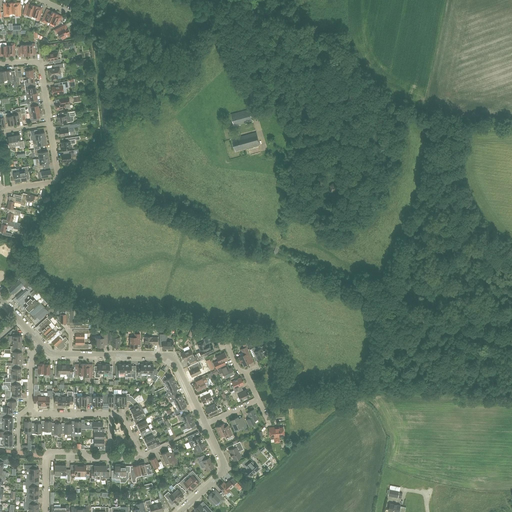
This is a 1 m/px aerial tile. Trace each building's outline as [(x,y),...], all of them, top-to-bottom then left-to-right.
[(15,2),(12,3),(12,13),(15,13),(15,15),(16,16),(21,16),(20,4),(15,4),(15,2)] [(12,13),(12,3),(8,3),(8,4),(3,4),(3,17),(9,16),(9,13),(12,13)] [(26,16),(26,14),(31,16),(34,5),(31,4),(31,6),(25,5),(23,15),(26,16)] [(38,6),(34,5),(31,16),(36,17),(35,20),(39,21),(40,17),(42,9),(37,8),(38,6)] [(46,24),(48,21),(50,22),(55,13),(51,11),(51,13),(46,10),(41,21),(46,24)] [(55,13),(50,22),(55,25),(56,23),(59,25),(62,18),(57,15),(58,14),(55,13)] [(62,40),(64,38),(70,35),(69,33),(69,32),(68,29),(66,30),(64,25),(54,30),(56,33),(57,32),(60,37),(62,40)] [(11,43),(11,45),(6,45),(7,56),(10,56),(10,55),(15,54),(15,43),(11,43)] [(32,43),(32,44),(26,45),(27,55),(30,55),(30,54),(35,54),(35,43),(32,43)] [(23,56),(27,55),(26,45),(21,45),(21,46),(18,47),(18,54),(23,54),(23,56)] [(58,59),(57,57),(59,56),(58,53),(57,53),(57,52),(46,54),(47,61),(54,60),(54,63),(61,62),(60,59),(58,59)] [(54,68),(49,69),(50,76),(51,76),(52,80),(58,79),(57,75),(60,74),(59,68),(63,67),(63,63),(53,65),(54,68)] [(25,71),(26,76),(35,75),(35,73),(33,73),(33,69),(30,70),(30,67),(24,68),(24,71),(25,71)] [(11,70),(5,71),(7,79),(7,84),(9,83),(11,82),(16,81),(15,75),(12,76),(11,70)] [(24,83),(25,86),(31,85),(31,82),(35,81),(34,77),(36,77),(35,75),(26,76),(27,80),(24,80),(24,83)] [(67,81),(58,82),(58,86),(52,87),(53,94),(64,93),(63,88),(68,87),(67,81)] [(31,85),(25,86),(26,95),(38,93),(38,91),(36,91),(36,87),(32,88),(31,85)] [(39,95),(38,93),(26,95),(27,104),(34,103),(34,100),(37,99),(37,95),(39,95)] [(55,103),(55,104),(54,105),(55,107),(56,107),(56,110),(66,108),(65,104),(70,104),(69,98),(60,99),(60,102),(55,103)] [(34,105),(34,103),(27,104),(28,107),(31,106),(32,112),(41,111),(41,108),(39,109),(38,105),(34,105)] [(12,115),(14,124),(20,123),(19,117),(22,116),(21,109),(19,108),(16,109),(15,110),(12,110),(12,111),(12,115)] [(231,114),(234,126),(253,121),(249,109),(231,114)] [(29,112),(30,118),(30,121),(39,120),(38,117),(40,117),(40,113),(41,113),(41,111),(32,112),(29,112)] [(70,116),(69,112),(59,113),(59,117),(57,117),(58,122),(57,122),(57,124),(70,122),(70,116)] [(8,125),(14,124),(12,115),(10,116),(9,113),(3,114),(4,117),(4,119),(7,119),(8,125)] [(80,122),(60,125),(61,129),(59,129),(60,137),(64,136),(64,135),(70,134),(70,132),(74,131),(73,127),(81,126),(80,122)] [(32,140),(45,138),(44,132),(38,133),(37,130),(30,131),(31,135),(30,137),(30,140),(32,140)] [(239,150),(241,149),(242,150),(243,149),(245,148),(259,145),(256,132),(239,137),(240,137),(238,138),(238,137),(232,139),(236,151),(239,150)] [(14,136),(15,145),(19,144),(19,147),(21,147),(22,148),(25,147),(24,141),(21,141),(20,135),(14,136)] [(15,145),(14,136),(8,137),(9,143),(6,144),(7,150),(13,149),(12,145),(15,145)] [(70,144),(74,143),(73,137),(62,138),(63,142),(61,142),(62,147),(61,148),(61,149),(71,148),(70,144)] [(33,143),(33,146),(34,149),(40,148),(40,145),(46,144),(45,138),(32,140),(33,142),(33,143)] [(41,152),(40,148),(34,149),(35,155),(39,155),(39,158),(48,157),(47,151),(41,152)] [(74,156),(73,150),(63,151),(63,155),(62,155),(63,163),(67,162),(66,161),(71,160),(71,157),(74,156)] [(37,168),(43,167),(43,164),(49,163),(48,157),(39,158),(35,159),(36,163),(37,162),(37,165),(35,165),(36,168),(37,168)] [(19,171),(21,181),(27,180),(26,173),(29,173),(28,166),(22,167),(22,171),(19,171)] [(38,178),(42,177),(51,176),(50,170),(44,171),(43,167),(37,168),(38,172),(37,172),(38,178)] [(15,181),(21,181),(19,171),(16,172),(16,168),(10,169),(11,175),(14,175),(15,181)] [(23,193),(22,196),(20,203),(20,205),(25,206),(26,200),(30,201),(31,201),(33,202),(34,199),(40,201),(41,195),(38,194),(38,196),(23,193)] [(13,209),(14,206),(14,205),(14,202),(20,203),(22,196),(13,194),(13,197),(10,196),(7,208),(13,209)] [(7,208),(5,207),(4,210),(8,211),(6,220),(12,221),(15,222),(16,215),(20,216),(21,211),(13,209),(7,208)] [(6,220),(2,219),(0,229),(0,230),(3,231),(2,234),(11,236),(12,233),(6,232),(6,229),(7,229),(7,228),(7,225),(13,226),(15,222),(12,221),(6,220)] [(18,281),(8,290),(13,295),(23,286),(18,281)] [(25,290),(16,298),(18,301),(28,292),(25,290)] [(28,306),(25,309),(28,313),(39,304),(35,300),(33,302),(30,300),(26,304),(28,306)] [(41,304),(29,314),(34,320),(46,310),(41,304)] [(70,310),(70,321),(70,322),(73,322),(73,324),(75,324),(75,328),(88,328),(89,324),(82,324),(82,319),(74,318),(74,309),(70,307),(70,310)] [(66,321),(70,321),(70,310),(66,310),(66,314),(60,314),(60,323),(66,323),(66,321)] [(41,330),(45,335),(52,329),(48,325),(51,322),(49,319),(41,326),(43,329),(41,330)] [(51,338),(53,340),(59,334),(60,334),(61,333),(59,330),(55,333),(52,329),(45,335),(49,339),(51,338)] [(75,333),(75,338),(84,338),(84,333),(88,333),(88,329),(78,329),(78,333),(75,333)] [(18,332),(13,332),(13,341),(21,341),(21,338),(22,338),(22,335),(18,335),(18,332)] [(101,333),(101,335),(96,335),(95,336),(95,339),(96,340),(97,340),(97,346),(104,346),(104,341),(107,341),(107,333),(101,333)] [(59,334),(53,340),(51,341),(55,346),(57,345),(59,347),(68,340),(65,337),(63,338),(60,334),(59,334)] [(134,337),(130,337),(130,347),(137,347),(137,340),(140,340),(140,334),(134,334),(134,337)] [(159,341),(159,346),(163,346),(163,348),(173,348),(173,341),(172,341),(172,340),(169,340),(169,341),(166,341),(166,334),(159,334),(159,341)] [(152,337),(145,337),(145,347),(152,347),(152,343),(153,343),(153,344),(157,344),(157,337),(152,337)] [(84,338),(75,338),(75,344),(77,344),(77,348),(88,348),(88,347),(92,347),(92,344),(84,344),(84,338)] [(4,349),(17,349),(17,346),(22,346),(22,343),(21,343),(21,341),(13,341),(13,346),(11,346),(11,349),(4,349)] [(197,354),(199,357),(200,360),(208,357),(206,354),(207,354),(207,353),(214,350),(212,346),(210,347),(208,344),(205,346),(203,341),(197,344),(200,350),(199,351),(200,353),(198,354),(197,352),(196,352),(197,354)] [(261,348),(256,351),(254,347),(250,349),(252,356),(255,354),(258,360),(261,358),(262,359),(264,358),(264,357),(265,357),(262,352),(265,351),(265,349),(264,346),(263,346),(260,347),(261,348)] [(253,361),(250,355),(246,347),(241,349),(244,355),(238,357),(241,363),(242,362),(244,365),(253,361)] [(10,357),(21,357),(21,355),(22,355),(22,352),(17,352),(17,349),(4,349),(4,352),(10,353),(10,357)] [(190,365),(193,364),(199,361),(200,360),(199,357),(197,354),(195,355),(193,355),(190,349),(181,353),(184,361),(187,360),(190,365)] [(224,353),(216,356),(218,361),(213,363),(216,368),(226,364),(224,361),(227,359),(224,353)] [(8,365),(10,365),(17,365),(17,363),(22,363),(22,360),(21,360),(21,357),(10,357),(12,357),(12,362),(7,362),(7,365),(8,365)] [(203,368),(199,361),(193,364),(195,367),(189,370),(192,377),(201,372),(199,369),(203,368)] [(44,374),(44,364),(44,363),(38,363),(38,370),(35,370),(35,376),(40,376),(40,373),(44,373),(44,374)] [(50,371),(50,369),(50,364),(44,364),(44,374),(50,374),(50,377),(53,377),(53,371),(50,371)] [(64,374),(64,364),(58,364),(58,371),(55,371),(55,377),(60,377),(60,374),(64,374)] [(64,364),(64,374),(67,374),(67,378),(72,378),(73,366),(70,366),(70,364),(64,364)] [(84,375),(84,364),(80,364),(80,365),(75,365),(75,375),(78,375),(84,375)] [(87,364),(84,364),(84,375),(89,375),(89,378),(92,378),(93,365),(87,365),(87,364)] [(100,374),(104,374),(104,364),(98,364),(98,371),(95,371),(95,377),(100,377),(100,374)] [(104,364),(104,374),(107,374),(107,377),(113,377),(113,371),(110,371),(110,364),(104,364)] [(119,373),(125,373),(125,364),(118,364),(118,370),(116,370),(116,377),(118,377),(119,373)] [(136,369),(131,369),(131,364),(125,364),(125,373),(125,377),(133,377),(133,379),(136,379),(136,369)] [(141,373),(147,373),(147,364),(140,364),(140,367),(137,367),(137,374),(138,374),(138,377),(140,377),(141,373)] [(159,375),(159,376),(163,370),(160,369),(157,374),(156,374),(156,371),(153,371),(153,364),(147,364),(147,373),(147,377),(153,377),(153,379),(155,381),(159,375)] [(8,373),(9,373),(12,373),(20,374),(20,371),(21,371),(21,368),(17,368),(17,365),(10,365),(8,365),(8,373)] [(231,367),(229,368),(228,365),(218,370),(221,375),(223,374),(225,377),(234,373),(231,367)] [(5,382),(10,382),(17,382),(17,379),(21,379),(21,376),(20,376),(20,374),(12,373),(9,373),(9,377),(5,377),(5,382)] [(164,383),(165,382),(167,386),(175,382),(172,376),(167,379),(165,375),(164,375),(161,379),(163,382),(164,383)] [(209,385),(204,376),(195,380),(197,383),(194,384),(197,390),(209,385)] [(232,386),(234,392),(237,390),(236,387),(243,384),(240,378),(232,381),(233,385),(232,386)] [(8,390),(11,390),(20,390),(20,387),(21,387),(21,384),(17,384),(17,382),(10,382),(5,382),(3,382),(3,385),(6,385),(8,388),(8,390)] [(167,397),(170,395),(176,392),(175,389),(177,388),(175,382),(167,386),(169,391),(165,393),(167,397)] [(205,391),(206,394),(200,397),(203,403),(212,399),(210,395),(213,394),(211,389),(205,391)] [(11,390),(8,390),(5,390),(5,398),(11,398),(16,398),(16,395),(21,395),(21,393),(20,393),(20,390),(11,390)] [(44,406),(44,396),(44,393),(40,393),(40,391),(34,390),(34,403),(38,403),(38,405),(40,405),(40,406),(44,406)] [(113,406),(113,403),(113,396),(114,394),(108,394),(108,390),(105,390),(105,396),(105,403),(108,403),(108,406),(113,406)] [(238,390),(237,390),(234,392),(231,393),(234,399),(239,397),(241,401),(249,397),(246,390),(239,393),(238,390)] [(44,396),(44,406),(47,406),(47,405),(49,405),(49,398),(52,398),(52,391),(47,391),(47,396),(44,396)] [(67,396),(64,396),(63,406),(67,406),(69,406),(69,404),(72,404),(72,391),(67,391),(67,396)] [(60,406),(63,406),(64,396),(60,396),(60,392),(55,392),(55,404),(58,404),(58,406),(60,406)] [(77,406),(82,406),(82,396),(82,393),(77,393),(77,392),(74,392),(74,403),(77,403),(77,406)] [(174,401),(175,404),(183,400),(181,394),(178,396),(176,392),(170,395),(171,396),(168,397),(169,400),(170,401),(171,402),(174,401)] [(90,393),(89,396),(89,403),(92,403),(92,406),(97,406),(97,396),(93,396),(93,393),(90,393)] [(126,394),(121,394),(121,396),(121,406),(126,406),(126,401),(129,401),(129,394),(126,394)] [(3,406),(16,406),(16,404),(16,401),(11,401),(11,398),(16,398),(11,398),(5,398),(5,406),(3,406)] [(175,404),(177,407),(175,408),(174,409),(176,414),(181,411),(180,408),(186,406),(183,400),(175,404)] [(140,401),(133,404),(134,407),(130,409),(132,414),(131,414),(141,410),(143,409),(141,404),(140,401)] [(218,412),(222,411),(220,407),(217,409),(214,404),(205,408),(209,417),(218,412)] [(16,406),(3,406),(3,412),(1,412),(1,414),(0,414),(7,414),(7,412),(12,412),(12,410),(15,410),(15,406),(16,406)] [(141,410),(131,414),(133,419),(138,417),(139,419),(145,416),(144,414),(145,413),(143,409),(141,410)] [(249,426),(255,423),(254,420),(258,419),(254,409),(246,413),(249,419),(246,420),(249,426)] [(184,422),(192,418),(189,412),(183,415),(182,413),(177,415),(179,420),(182,419),(184,422)] [(0,419),(3,420),(3,423),(13,423),(13,418),(12,418),(12,417),(5,417),(5,415),(7,415),(7,414),(0,414),(0,419)] [(136,424),(138,428),(148,424),(146,420),(146,419),(145,416),(139,419),(140,422),(136,424)] [(237,417),(230,420),(235,429),(236,431),(241,429),(247,427),(244,421),(242,417),(238,419),(237,417)] [(192,418),(184,422),(185,425),(181,427),(181,428),(183,432),(190,429),(189,427),(195,424),(192,418)] [(31,421),(31,433),(41,433),(41,423),(34,423),(34,428),(31,428),(31,421)] [(41,423),(41,433),(41,431),(51,431),(51,433),(51,422),(44,421),(44,426),(41,426),(41,423)] [(61,433),(61,424),(54,424),(54,428),(51,428),(51,422),(51,433),(51,435),(57,435),(59,437),(61,437),(61,433)] [(81,429),(81,424),(81,422),(74,422),(74,426),(71,426),(71,424),(71,434),(75,434),(75,431),(81,431),(81,429)] [(0,425),(0,430),(5,431),(5,428),(12,428),(12,427),(13,428),(13,423),(3,423),(3,425),(0,425)] [(71,438),(71,434),(71,424),(64,424),(64,428),(61,428),(61,424),(61,433),(67,433),(67,438),(71,438)] [(150,428),(148,424),(138,428),(140,433),(144,431),(146,434),(152,431),(151,428),(150,428)] [(232,434),(229,427),(228,425),(225,426),(224,424),(216,427),(220,436),(225,434),(226,437),(232,434)] [(280,442),(279,437),(284,436),(283,427),(275,428),(275,427),(269,428),(270,437),(273,436),(274,443),(280,442)] [(94,439),(104,439),(104,432),(99,432),(99,429),(94,429),(94,439)] [(143,438),(145,443),(154,438),(153,434),(156,433),(155,429),(152,431),(146,434),(147,436),(143,438)] [(0,436),(3,437),(3,439),(13,439),(13,435),(12,435),(12,434),(5,434),(5,431),(0,430),(0,436)] [(191,447),(195,445),(203,441),(200,436),(194,439),(193,436),(188,439),(189,441),(188,441),(191,447)] [(157,443),(154,438),(145,443),(147,447),(151,445),(152,448),(159,445),(160,444),(159,442),(157,443)] [(0,439),(0,442),(0,444),(0,443),(0,446),(5,447),(5,445),(12,445),(12,444),(13,444),(13,439),(3,439),(0,439)] [(104,439),(94,439),(94,449),(99,449),(99,446),(104,446),(104,439)] [(203,441),(195,445),(196,448),(193,450),(195,455),(201,452),(200,450),(206,447),(203,441)] [(233,445),(234,448),(229,450),(231,453),(230,454),(231,457),(232,456),(234,460),(241,457),(238,452),(243,449),(240,441),(233,445)] [(173,452),(170,453),(168,451),(161,454),(166,463),(170,461),(172,464),(177,462),(173,452)] [(201,468),(205,467),(207,470),(214,467),(209,457),(206,459),(204,455),(197,458),(201,468)] [(155,457),(150,459),(154,467),(157,466),(159,469),(164,467),(161,461),(158,462),(155,457)] [(259,469),(253,463),(254,463),(250,459),(249,460),(245,464),(248,468),(246,470),(251,475),(259,469)] [(146,475),(147,475),(150,474),(149,467),(146,468),(145,463),(144,463),(144,462),(139,463),(140,464),(139,464),(142,476),(143,475),(144,474),(146,475)] [(96,480),(96,479),(100,479),(100,474),(100,465),(99,464),(95,464),(95,465),(94,465),(94,472),(91,472),(91,478),(90,478),(90,481),(95,481),(95,480),(96,480)] [(120,465),(120,464),(115,464),(115,465),(115,470),(112,470),(111,478),(115,478),(115,479),(120,479),(120,478),(120,465)] [(136,477),(142,476),(139,464),(133,466),(135,472),(132,472),(133,478),(131,478),(132,482),(133,482),(136,482),(136,481),(135,479),(136,477)] [(28,471),(28,474),(39,474),(39,471),(39,469),(32,469),(32,465),(24,465),(24,469),(26,469),(26,471),(28,471)] [(80,476),(80,466),(77,466),(77,465),(74,465),(74,470),(71,469),(71,478),(74,478),(74,476),(80,476)] [(86,470),(86,465),(83,465),(83,466),(80,466),(80,476),(86,476),(86,478),(89,478),(89,470),(86,470)] [(100,474),(100,479),(101,479),(103,478),(109,478),(109,472),(106,472),(106,465),(100,465),(100,474)] [(126,465),(120,465),(120,478),(129,478),(129,470),(126,470),(126,465)] [(2,471),(3,467),(0,466),(0,475),(5,476),(8,477),(9,474),(8,473),(6,472),(6,471),(2,471)] [(187,478),(194,486),(199,482),(194,477),(197,475),(192,470),(188,474),(190,476),(187,478)] [(25,483),(32,483),(32,480),(39,480),(39,478),(39,474),(28,474),(26,474),(26,478),(25,478),(25,483)] [(185,480),(183,479),(179,482),(183,487),(186,485),(190,490),(194,486),(187,478),(185,480)] [(223,482),(218,486),(225,494),(228,497),(231,494),(228,491),(230,489),(234,485),(229,481),(228,482),(229,482),(226,485),(223,482)] [(26,492),(29,492),(39,492),(39,489),(39,486),(32,486),(32,483),(25,483),(25,488),(26,488),(26,492)] [(171,490),(173,492),(180,499),(184,495),(179,490),(181,488),(177,483),(173,487),(174,487),(171,490)] [(387,494),(388,494),(388,496),(398,498),(398,497),(401,498),(402,493),(399,492),(400,487),(390,485),(389,490),(388,489),(387,494)] [(207,499),(211,504),(214,507),(216,505),(215,504),(218,501),(220,503),(225,499),(216,490),(212,494),(211,493),(208,496),(209,497),(207,499)] [(175,503),(180,499),(173,492),(170,494),(168,491),(164,495),(168,500),(170,498),(175,503)] [(25,501),(32,501),(32,498),(39,498),(39,495),(39,492),(29,492),(26,492),(26,496),(25,496),(25,501)] [(158,502),(155,503),(157,511),(160,511),(163,511),(161,504),(164,503),(162,497),(157,499),(158,502)] [(151,511),(157,511),(155,503),(151,504),(150,500),(145,501),(147,508),(150,507),(151,511)] [(29,510),(39,510),(39,504),(32,504),(32,501),(25,501),(25,507),(28,507),(28,510),(29,510)] [(137,509),(134,510),(134,511),(145,511),(143,502),(136,504),(137,509)]
